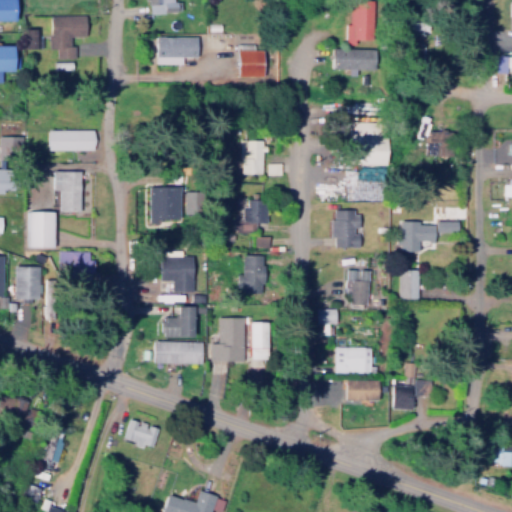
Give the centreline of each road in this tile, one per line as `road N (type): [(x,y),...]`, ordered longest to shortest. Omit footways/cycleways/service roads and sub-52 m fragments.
road 1 (tertiary): [(479,511),(0,337)]
road 2 (residential): [(350,467),(372,428),(459,415),(471,395),(480,90)]
road 3 (residential): [(286,443),(301,393),(296,61)]
road 4 (residential): [(105,375),(120,296),(118,221),(100,127),(114,0)]
